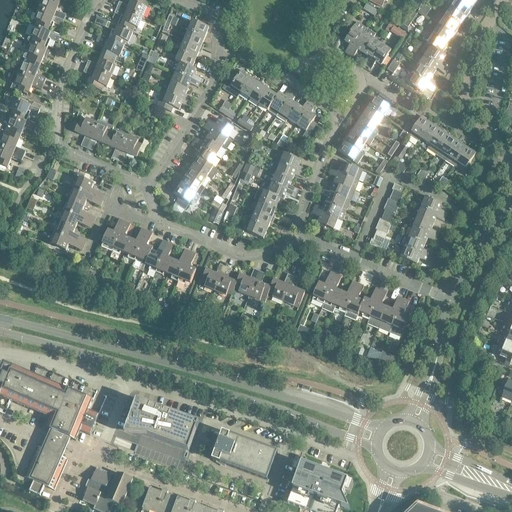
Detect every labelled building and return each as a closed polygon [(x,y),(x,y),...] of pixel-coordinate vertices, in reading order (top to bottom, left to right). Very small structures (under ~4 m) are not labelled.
[(64,22),(66,15),(56,11),(60,1),(57,0),(46,0),(46,1),(43,0),(42,0),(38,11),(64,22)] [(131,0),(129,6),(119,2),(117,8),(142,19),(146,8),(144,7),(146,2),(141,0),(131,0)] [(466,18),(472,9),(458,0),(453,0),(449,7),(451,8),(466,18)] [(458,0),(472,9),(478,0),(458,0)] [(367,4),(363,10),(374,17),(378,11),(367,4)] [(135,28),(138,29),(142,19),(117,8),(114,14),(121,17),(117,26),(117,27),(133,33),(135,28)] [(460,27),(466,18),(451,8),(446,17),(460,27)] [(50,33),(54,24),(61,27),(64,22),(38,11),(34,21),(37,22),(34,28),(50,35),(50,33)] [(454,36),(460,27),(446,17),(439,26),(454,36)] [(108,22),(105,28),(112,31),(108,40),(108,41),(124,47),(126,42),(128,43),(133,33),(117,27),(117,26),(108,22)] [(188,32),(204,39),(209,28),(193,22),(188,32)] [(354,27),(344,42),(350,45),(345,53),(349,55),(364,33),(363,33),(366,29),(357,23),(354,27)] [(437,31),(433,36),(448,45),(454,36),(439,26),(437,31)] [(47,50),(51,40),(58,43),(60,37),(50,33),(50,35),(34,28),(30,38),(28,39),(27,41),(28,42),(31,44),(47,50)] [(363,54),(373,39),(376,35),(367,30),(365,34),(364,33),(349,55),(353,58),(358,50),(363,54)] [(184,42),(200,49),(204,39),(188,32),(184,42)] [(430,47),(431,47),(442,54),(448,45),(430,34),(427,38),(430,40),(427,45),(430,47)] [(96,42),(106,46),(102,56),(114,62),(116,57),(119,58),(124,47),(108,41),(108,40),(98,36),(96,42)] [(363,64),(367,67),(382,45),(373,39),(363,54),(368,57),(363,64)] [(196,59),(200,49),(184,42),(180,52),(196,59)] [(31,44),(27,54),(24,55),(23,58),(28,60),(40,66),(44,56),(54,60),(57,54),(47,50),(31,44)] [(442,54),(431,47),(430,47),(427,45),(426,44),(420,53),(425,56),(447,71),(449,66),(442,62),(446,56),(442,54)] [(376,62),(381,66),(391,51),(382,45),(367,67),(371,70),(376,62)] [(192,69),(192,68),(196,59),(180,52),(176,62),(175,62),(192,69)] [(98,66),(88,61),(85,68),(111,78),(115,67),(113,66),(114,62),(102,56),(98,66)] [(425,56),(419,65),(434,74),(437,69),(444,74),(447,71),(425,56)] [(15,70),(14,73),(18,75),(44,85),(46,79),(36,75),(40,66),(28,60),(25,59),(23,64),(20,64),(18,66),(16,68),(15,70)] [(393,74),(399,65),(393,61),(387,70),(393,74)] [(192,68),(192,69),(175,62),(171,72),(175,74),(200,84),(202,79),(194,76),(196,70),(192,68)] [(419,65),(413,74),(435,88),(437,84),(430,80),(434,74),(419,65)] [(104,87),(106,88),(111,78),(85,68),(83,73),(93,77),(89,87),(102,92),(104,87)] [(249,78),(241,72),(237,78),(232,74),(222,89),(237,98),(240,93),(249,78)] [(14,73),(9,83),(13,85),(11,89),(15,91),(27,96),(32,86),(41,90),(44,85),(18,75),(14,73)] [(200,84),(175,74),(171,84),(187,91),(190,85),(198,88),(200,84)] [(435,88),(413,74),(407,83),(421,93),(425,87),(432,92),(435,88)] [(249,99),(258,84),(249,78),(240,93),(249,99)] [(167,94),(191,104),(193,99),(185,96),(187,91),(171,84),(167,94)] [(268,90),(258,84),(249,99),(258,105),(268,90)] [(277,96),(277,97),(267,111),(277,117),(294,92),(289,89),(284,96),(279,93),(277,96)] [(267,111),(277,97),(277,96),(268,90),(258,105),(267,111)] [(156,107),(171,113),(173,108),(179,111),(182,105),(190,108),(191,104),(167,94),(162,92),(156,107)] [(288,120),(298,105),(292,102),(297,94),(294,92),(277,117),(286,123),(288,120)] [(369,107),(383,117),(389,108),(375,98),(369,107)] [(10,111),(13,112),(11,117),(26,123),(30,113),(37,116),(40,110),(15,99),(10,111)] [(302,108),(298,105),(288,120),(297,126),(312,104),(307,101),(302,108)] [(316,117),(310,114),(315,106),(312,104),(297,126),(310,135),(317,125),(312,122),(316,117)] [(363,116),(377,126),(383,117),(369,107),(363,116)] [(228,112),(222,108),(219,111),(226,116),(228,112)] [(363,116),(357,126),(371,135),(375,138),(381,129),(377,126),(363,116)] [(11,117),(6,127),(4,132),(20,138),(24,128),(34,132),(36,127),(26,123),(11,117)] [(421,140),(431,125),(421,118),(409,136),(419,143),(421,140)] [(97,124),(86,119),(85,122),(80,120),(75,133),(85,137),(81,147),(86,149),(97,124)] [(239,119),(237,123),(243,127),(246,124),(239,119)] [(208,120),(205,125),(227,139),(234,130),(219,120),(216,125),(208,120)] [(113,128),(98,122),(97,124),(86,149),(92,151),(96,142),(106,146),(111,133),(113,128)] [(250,132),(252,128),(246,124),(243,127),(250,132)] [(412,126),(408,124),(404,130),(407,133),(412,126)] [(205,125),(203,128),(210,133),(207,139),(221,148),(226,151),(232,142),(227,139),(205,125)] [(440,131),(431,125),(421,140),(430,145),(440,131)] [(375,138),(371,135),(357,126),(351,134),(365,144),(369,147),(375,138)] [(399,137),(403,139),(407,133),(404,130),(399,137)] [(440,131),(430,145),(427,149),(436,155),(449,137),(440,131)] [(26,152),(16,148),(20,138),(4,132),(0,142),(0,148),(23,158),(26,152)] [(106,146),(115,150),(111,159),(117,162),(127,137),(117,132),(116,135),(111,133),(106,146)] [(345,144),(359,153),(365,144),(351,134),(345,144)] [(117,162),(123,164),(127,154),(137,158),(142,146),(137,144),(138,141),(127,137),(117,162)] [(436,155),(445,161),(458,143),(449,137),(436,155)] [(196,138),(193,143),(215,157),(221,148),(207,139),(204,143),(196,138)] [(277,145),(282,149),(285,143),(280,140),(277,145)] [(198,159),(209,166),(210,166),(215,157),(193,143),(191,146),(198,151),(195,157),(198,159)] [(458,143),(445,161),(454,167),(467,149),(458,143)] [(363,156),(359,153),(345,144),(338,153),(357,165),(363,156)] [(403,146),(395,157),(401,161),(409,149),(403,146)] [(0,148),(0,165),(0,166),(0,170),(4,172),(6,168),(7,169),(11,159),(21,163),(23,158),(0,148)] [(467,149),(454,167),(464,173),(476,155),(467,149)] [(298,166),(300,160),(280,152),(276,162),(304,174),(306,170),(298,166)] [(195,157),(189,166),(192,168),(207,178),(207,177),(212,180),(218,171),(213,168),(210,166),(209,166),(198,159),(195,157)] [(388,162),(384,160),(380,166),(383,169),(388,162)] [(304,174),(276,162),(272,172),(292,181),(294,175),(302,179),(304,174)] [(243,167),(237,163),(233,169),(239,173),(243,167)] [(358,182),(363,171),(342,163),(340,169),(332,165),(330,170),(358,182)] [(251,176),(254,169),(245,165),(242,173),(251,176)] [(207,178),(192,168),(186,177),(201,187),(207,178)] [(229,174),(235,178),(239,173),(233,169),(229,174)] [(358,182),(330,170),(328,174),(336,178),(334,183),(354,192),(358,182)] [(267,182),(272,184),(296,194),(298,190),(290,186),(292,181),(272,172),(267,182)] [(242,173),(239,181),(248,184),(251,176),(242,173)] [(102,202),(105,196),(91,191),(94,185),(82,180),(84,177),(76,174),(73,182),(75,183),(72,190),(102,202)] [(180,186),(195,196),(195,195),(201,187),(186,177),(180,186)] [(354,192),(334,183),(332,189),(323,185),(322,190),(350,202),(354,192)] [(403,195),(406,189),(394,184),(392,190),(403,195)] [(268,193),(267,194),(280,199),(280,200),(283,201),(286,195),(294,199),(296,195),(271,185),(268,193)] [(195,195),(195,196),(180,186),(174,195),(179,198),(176,203),(186,210),(192,200),(197,204),(200,198),(195,195)] [(84,208),(87,202),(100,207),(102,202),(72,190),(70,196),(72,197),(70,202),(84,208)] [(280,199),(267,194),(268,193),(264,192),(258,190),(253,201),(259,204),(275,210),(280,200),(280,199)] [(346,212),(350,202),(322,190),(320,194),(328,198),(326,203),(346,212)] [(426,197),(421,208),(445,218),(447,213),(439,210),(442,204),(426,197)] [(357,210),(359,205),(366,208),(368,204),(356,198),(352,207),(357,210)] [(43,205),(54,208),(56,202),(45,199),(43,205)] [(386,205),(397,209),(399,204),(388,199),(386,205)] [(218,211),(221,206),(214,201),(211,206),(218,211)] [(93,225),(96,218),(82,213),(84,208),(70,202),(69,206),(66,205),(63,212),(93,225)] [(342,222),(346,212),(326,203),(323,209),(315,205),(313,210),(338,220),(342,222)] [(221,206),(218,211),(222,213),(226,206),(223,204),(221,206)] [(271,220),(275,210),(259,204),(255,214),(271,220)] [(395,215),(397,209),(386,205),(383,210),(395,215)] [(421,208),(417,218),(433,225),(436,219),(444,222),(445,218),(421,208)] [(210,222),(218,225),(223,214),(214,210),(210,222)] [(313,210),(311,214),(320,218),(317,224),(318,224),(317,228),(323,231),(325,227),(333,230),(338,220),(313,210)] [(75,230),(77,224),(91,229),(93,225),(63,212),(60,218),(63,220),(61,224),(75,230)] [(227,212),(224,219),(227,221),(231,222),(234,215),(230,213),(227,212)] [(271,220),(255,214),(251,224),(267,230),(271,220)] [(433,225),(417,218),(413,228),(437,238),(439,233),(431,230),(433,225)] [(380,219),(377,225),(389,229),(394,231),(395,227),(391,225),(391,224),(380,219)] [(119,220),(114,233),(108,231),(101,247),(112,252),(125,222),(119,220)] [(125,238),(130,224),(125,222),(112,252),(120,255),(121,252),(125,254),(131,240),(125,238)] [(84,247),(86,241),(73,235),(75,230),(61,224),(60,228),(57,227),(54,234),(84,247)] [(263,240),(267,230),(251,224),(247,233),(263,240)] [(387,235),(389,229),(377,225),(375,230),(387,235)] [(413,228),(409,238),(425,245),(427,239),(435,242),(437,238),(413,228)] [(142,229),(136,242),(131,240),(125,254),(129,256),(128,258),(135,261),(147,231),(142,229)] [(147,247),(153,233),(147,231),(135,261),(142,264),(143,261),(147,263),(152,252),(153,249),(147,247)] [(54,234),(51,241),(54,242),(52,246),(66,252),(68,246),(82,252),(84,247),(54,234)] [(397,249),(401,241),(391,236),(387,245),(397,249)] [(409,238),(405,248),(429,258),(431,253),(423,250),(425,245),(409,238)] [(371,239),(369,245),(380,250),(383,244),(371,239)] [(168,243),(163,241),(157,254),(152,252),(147,263),(146,266),(150,267),(149,270),(156,273),(168,243)] [(164,273),(168,275),(174,261),(168,259),(174,245),(168,243),(156,273),(163,276),(164,273)] [(429,258),(405,248),(400,258),(417,265),(419,259),(427,262),(429,258)] [(171,279),(178,282),(191,252),(185,250),(179,263),(174,261),(168,275),(172,277),(171,279)] [(190,268),(196,254),(191,252),(178,282),(185,285),(186,282),(191,284),(196,270),(190,268)] [(226,267),(220,265),(216,274),(206,270),(201,283),(206,285),(205,288),(215,292),(226,267)] [(235,288),(237,283),(228,279),(232,269),(226,267),(215,292),(226,297),(227,294),(232,296),(235,288)] [(237,283),(235,288),(240,290),(239,293),(250,297),(260,272),(254,270),(250,279),(240,275),(237,283)] [(264,306),(266,301),(269,293),(271,288),(261,284),(265,274),(260,272),(250,297),(249,300),(264,306)] [(312,300),(323,305),(336,275),(330,272),(325,286),(319,283),(312,300)] [(283,302),(294,277),(288,275),(284,284),(274,280),(271,288),(269,293),(273,295),(272,298),(283,302)] [(336,275),(323,305),(322,309),(333,314),(334,309),(341,293),(336,290),(341,277),(336,275)] [(294,277),(283,302),(294,307),(299,309),(300,306),(305,293),(295,289),(299,279),(294,277)] [(334,309),(339,311),(346,314),(358,284),(353,282),(347,295),(341,293),(334,309)] [(356,321),(359,313),(364,302),(363,302),(358,300),(364,286),(358,284),(346,314),(345,316),(356,321)] [(125,285),(123,291),(131,295),(134,288),(125,285)] [(359,313),(363,315),(362,317),(369,320),(382,290),(376,288),(370,302),(364,299),(363,302),(364,302),(359,313)] [(379,329),(387,309),(381,306),(387,293),(382,290),(369,320),(367,325),(379,329)] [(389,334),(391,329),(391,330),(404,300),(398,297),(392,311),(387,309),(379,329),(389,334)] [(391,329),(389,334),(401,339),(409,318),(403,315),(409,302),(404,300),(391,330),(391,329)] [(332,325),(334,320),(323,316),(321,321),(332,325)] [(493,332),(495,328),(488,324),(485,328),(493,332)] [(511,326),(507,325),(503,335),(511,338),(511,326)] [(311,331),(299,327),(296,335),(309,339),(311,331)] [(493,343),(495,339),(487,333),(485,337),(493,343)] [(511,338),(503,335),(499,345),(511,350),(511,338)] [(340,338),(335,348),(342,351),(346,341),(340,338)] [(495,355),(506,360),(504,364),(509,366),(511,359),(511,350),(499,345),(495,355)] [(383,353),(379,361),(385,363),(388,355),(383,353)] [(62,458),(63,457),(67,448),(70,439),(76,442),(80,432),(90,436),(99,415),(89,411),(93,401),(3,362),(0,368),(0,408),(6,412),(10,402),(49,418),(45,428),(50,431),(46,439),(42,449),(36,447),(23,478),(33,482),(29,492),(40,497),(44,487),(54,491),(67,460),(62,458)] [(511,383),(508,382),(505,389),(501,387),(499,391),(503,393),(501,398),(511,402),(511,400),(511,383)] [(126,428),(189,451),(199,424),(137,401),(126,428)] [(278,453),(222,432),(212,460),(267,481),(278,453)] [(302,465),(288,503),(300,508),(301,508),(306,510),(307,509),(311,510),(310,511),(337,511),(339,507),(350,511),(343,497),(349,482),(302,465)] [(97,511),(119,511),(133,480),(117,473),(115,478),(111,476),(112,475),(97,468),(92,480),(94,480),(90,490),(88,489),(83,502),(95,507),(93,510),(97,511)] [(162,490),(161,493),(150,489),(142,509),(143,510),(144,507),(149,509),(148,511),(149,511),(173,511),(178,499),(167,495),(168,492),(162,490)] [(195,506),(196,503),(191,501),(190,503),(178,499),(173,511),(205,511),(207,510),(195,506)]
